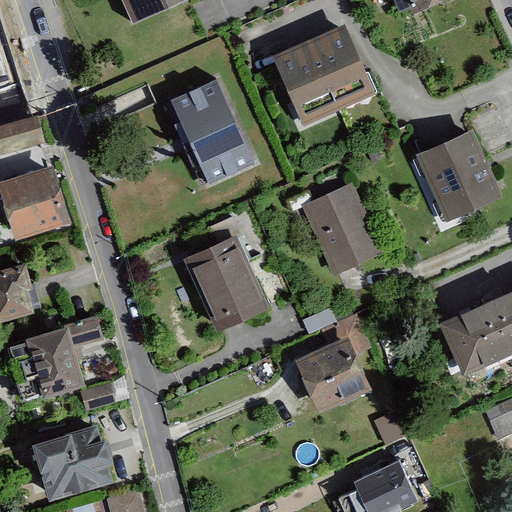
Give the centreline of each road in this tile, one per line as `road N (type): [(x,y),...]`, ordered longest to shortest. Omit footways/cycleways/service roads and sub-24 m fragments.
road 1 (residential): [(163,511),(21,0)]
road 2 (unknown): [(511,76),(450,106),(414,97),(393,72)]
